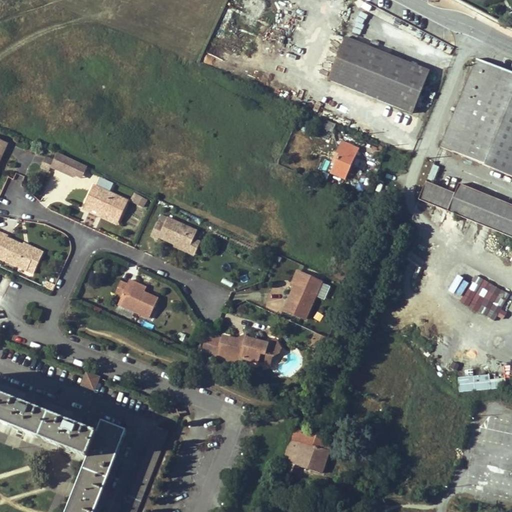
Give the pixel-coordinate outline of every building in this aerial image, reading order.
[(430,72),(346,38),(329,79),(413,113),(430,72)] [(511,177),(511,74),(476,60),(440,149),(511,177)] [(318,127),(333,133),(337,125),(322,118),(318,127)] [(359,150),(342,142),(335,158),(337,159),(336,164),(331,173),(346,179),(359,150)] [(73,174),(75,171),(79,163),(57,153),(53,161),(52,165),(73,174)] [(45,158),(41,168),(49,172),(52,165),(53,161),(45,158)] [(86,167),(79,163),(75,171),(82,175),(86,167)] [(432,165),(428,180),(435,181),(438,166),(432,165)] [(511,206),(460,184),(455,195),(426,183),(420,199),(511,237),(511,206)] [(83,209),(91,212),(93,209),(119,222),(129,201),(94,185),(83,209)] [(119,222),(93,209),(91,212),(118,224),(119,222)] [(197,231),(168,218),(164,226),(157,223),(151,237),(158,240),(159,237),(174,244),(188,250),(193,239),(197,231)] [(0,257),(29,271),(37,252),(24,246),(8,239),(9,236),(2,233),(0,232),(0,257)] [(188,250),(174,244),(173,247),(194,256),(200,243),(193,239),(188,250)] [(37,252),(29,271),(36,274),(45,252),(25,243),(24,246),(37,252)] [(448,293),(492,316),(507,290),(463,266),(448,293)] [(297,271),(290,286),(294,288),(301,273),(297,271)] [(301,273),(294,288),(284,309),(305,318),(322,283),(301,273)] [(136,290),(126,285),(128,279),(122,277),(119,282),(114,293),(111,301),(142,315),(150,296),(136,290)] [(114,293),(119,282),(112,279),(107,290),(114,293)] [(128,279),(126,285),(136,290),(139,284),(128,279)] [(39,321),(42,312),(33,309),(30,318),(39,321)] [(149,341),(99,320),(95,330),(102,333),(102,332),(145,350),(149,341)] [(326,354),(331,339),(318,334),(312,348),(326,354)] [(235,340),(223,336),(222,340),(218,356),(218,357),(240,363),(241,359),(257,363),(259,353),(271,357),(278,354),(279,350),(274,341),(269,344),(245,338),(240,341),(235,340)] [(206,339),(203,351),(210,353),(213,341),(206,339)] [(218,356),(222,340),(214,341),(213,341),(210,353),(210,354),(218,356)] [(271,357),(259,353),(257,363),(268,366),(271,357)] [(96,391),(100,376),(85,373),(81,387),(96,391)] [(490,374),(457,378),(459,393),(506,388),(505,378),(490,380),(490,374)] [(0,423),(88,458),(98,433),(82,427),(82,425),(78,423),(77,425),(70,422),(34,408),(35,405),(29,404),(29,406),(22,403),(0,394),(0,423)] [(72,417),(70,422),(77,425),(78,423),(82,425),(84,422),(72,417)] [(98,433),(88,458),(66,511),(95,511),(127,432),(103,422),(98,433)] [(137,511),(169,432),(156,427),(128,496),(131,497),(130,501),(127,500),(121,511),(137,511)] [(294,465),(322,474),(333,442),(333,440),(296,430),(277,475),(289,480),(291,473),(290,473),(294,465)]
